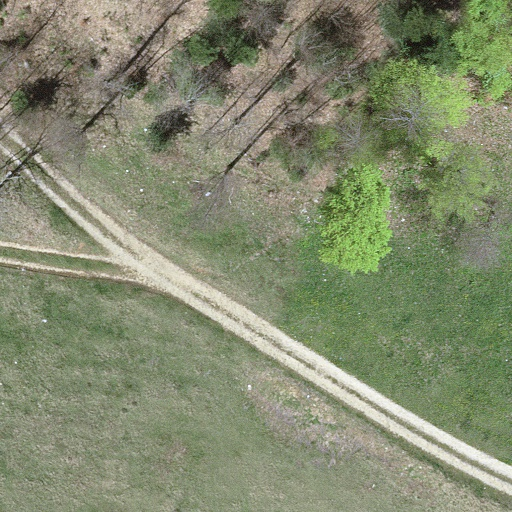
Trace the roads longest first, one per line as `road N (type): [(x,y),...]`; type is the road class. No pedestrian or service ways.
road 1 (track): [(511,487),(138,272),(0,151)]
road 2 (track): [(0,258),(138,272)]
